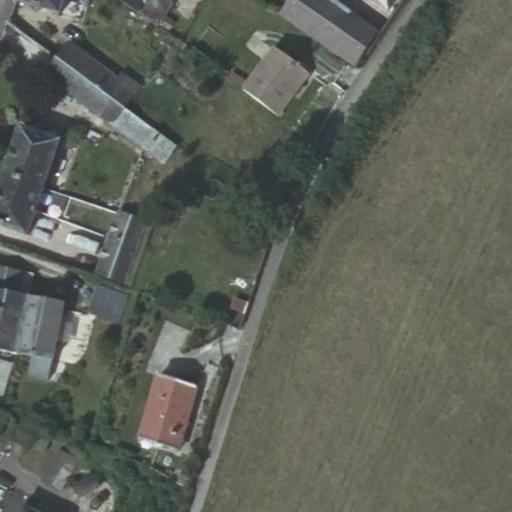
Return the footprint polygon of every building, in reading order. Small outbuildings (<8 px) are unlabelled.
[(16,0),(15,4),(61,19),(67,5),(89,13),(93,0),(16,0)] [(112,0),(162,29),(172,13),(151,1),(149,5),(139,0),(112,0)] [(325,0),(293,0),(281,19),(354,65),(375,31),(325,0)] [(209,33),(194,53),(229,79),(245,58),(209,33)] [(270,42),(240,89),(280,114),(310,68),(270,42)] [(59,64),(125,112),(138,94),(121,81),(119,84),(71,48),(59,64)] [(59,64),(57,62),(46,78),(116,129),(128,114),(125,112),(59,64)] [(24,133),(8,181),(46,193),(62,145),(60,145),(51,141),(24,133)] [(53,135),(51,141),(60,145),(63,137),(61,136),(54,134),(53,135)] [(179,152),(159,138),(148,152),(168,167),(179,152)] [(46,193),(8,181),(1,202),(39,215),(46,193)] [(0,226),(32,237),(39,215),(1,202),(0,203),(0,226)] [(149,225),(122,217),(114,239),(142,246),(149,225)] [(114,239),(101,277),(127,287),(142,246),(114,239)] [(0,272),(0,295),(18,299),(22,276),(0,272)] [(132,299),(101,290),(92,316),(124,326),(132,299)] [(0,322),(26,327),(28,320),(31,301),(18,299),(0,295),(0,322)] [(28,320),(64,327),(68,307),(31,301),(28,320)] [(28,320),(26,327),(24,339),(60,346),(64,327),(28,320)] [(24,339),(26,327),(0,322),(0,354),(20,358),(24,339)] [(24,339),(20,358),(57,365),(60,346),(24,339)] [(13,373),(0,368),(0,400),(3,402),(13,373)] [(200,387),(163,376),(144,438),(181,450),(200,387)] [(0,443),(11,419),(0,414),(0,443)] [(36,441),(19,433),(13,447),(31,454),(36,441)] [(78,463),(64,456),(48,486),(62,494),(78,463)] [(189,489),(193,477),(180,472),(176,483),(189,489)]
